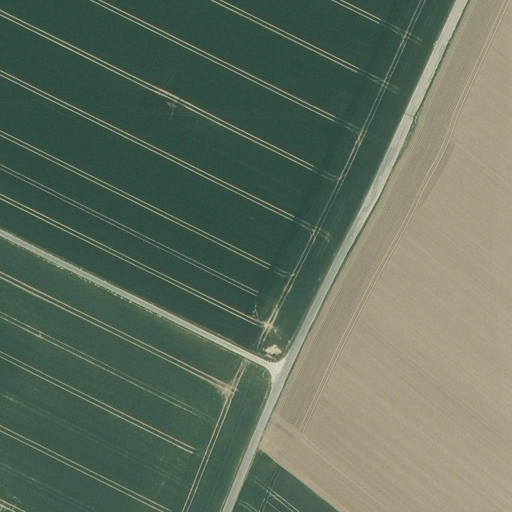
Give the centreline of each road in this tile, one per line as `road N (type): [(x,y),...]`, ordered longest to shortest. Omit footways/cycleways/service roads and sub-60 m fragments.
road 1 (unclassified): [(279,368),(458,0)]
road 2 (unclassified): [(0,229),(279,368)]
road 3 (unclassified): [(226,511),(279,368)]
